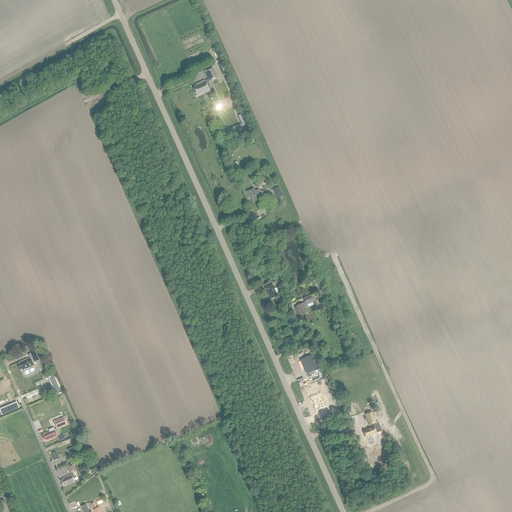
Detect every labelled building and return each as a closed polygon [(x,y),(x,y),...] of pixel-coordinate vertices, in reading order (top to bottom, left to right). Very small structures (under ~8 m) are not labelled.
[(224,63),(219,65),(223,76),(228,74),(224,63)] [(217,79),(212,68),(205,71),(208,79),(205,81),(204,80),(199,83),(199,84),(193,87),(196,96),(209,90),(206,84),(217,79)] [(233,135),(245,130),(242,123),(230,128),(233,135)] [(278,187),(273,190),(277,199),(283,196),(278,187)] [(257,198),(256,197),(261,195),(258,190),(254,192),(253,189),(246,192),(249,199),(250,198),(253,203),(257,201),(256,198),(257,198)] [(277,297),(275,294),(278,293),(277,289),(275,289),(274,290),(271,283),(263,286),(265,290),(266,290),(270,300),(277,297)] [(314,301),(311,295),(302,299),(304,302),(296,306),(300,316),(307,313),(304,308),(307,306),(306,305),(314,301)] [(22,369),(23,371),(24,373),(26,374),(29,373),(30,371),(28,368),(34,366),(32,363),(39,360),(35,352),(29,355),(30,358),(19,363),(20,364),(18,365),(20,370),(22,369)] [(305,358),(295,362),(301,375),(311,371),(305,358)] [(54,376),(48,378),(55,395),(61,392),(54,376)] [(320,393),(310,398),(312,403),(313,403),(314,406),(313,406),(316,412),(326,407),(320,393)] [(16,402),(0,408),(0,411),(1,415),(4,414),(18,408),(16,402)] [(372,412),(365,415),(370,426),(377,423),(372,412)] [(53,422),(56,429),(66,425),(63,418),(53,422)] [(366,438),(376,434),(373,427),(363,431),(366,438)] [(56,436),(54,429),(53,428),(48,430),(49,431),(43,434),(43,435),(41,436),(43,440),(45,439),(45,441),(56,436)] [(72,447),(67,450),(70,458),(75,456),(72,447)] [(51,454),(54,461),(59,459),(56,452),(51,454)] [(76,471),(73,464),(67,466),(70,475),(62,479),(63,480),(61,481),(63,486),(65,485),(65,486),(74,482),(73,478),(74,477),(72,472),(76,471)]
